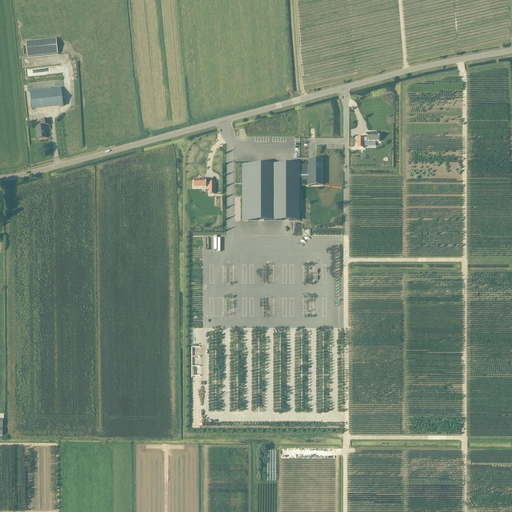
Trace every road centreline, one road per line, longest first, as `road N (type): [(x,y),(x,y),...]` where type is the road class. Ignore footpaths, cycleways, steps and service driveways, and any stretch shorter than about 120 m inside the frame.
road 1 (tertiary): [(0,178),(385,76),(511,51)]
road 2 (unknown): [(459,60),(463,511)]
road 3 (unknown): [(344,511),(346,268),(337,90)]
